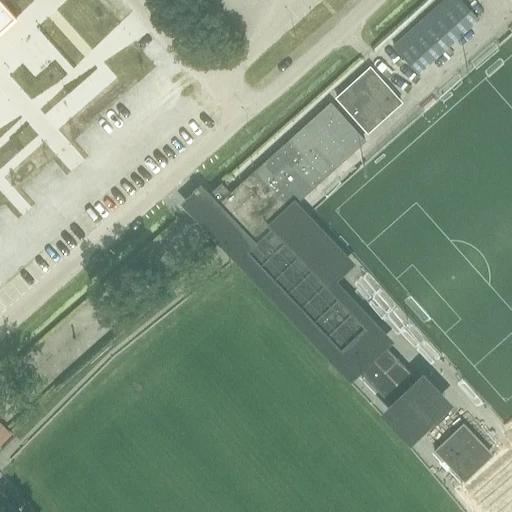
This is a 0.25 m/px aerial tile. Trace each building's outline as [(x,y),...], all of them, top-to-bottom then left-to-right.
[(0,0),(0,32),(16,18),(0,0)] [(418,73),(478,19),(460,0),(445,0),(394,46),(418,73)] [(350,85),(337,98),(368,132),(401,102),(372,70),(353,88),(350,85)] [(241,250),(338,353),(364,327),(268,226),(363,142),(330,104),(211,210),(244,247),(241,250)] [(416,378),(386,347),(360,372),(390,403),(380,412),(410,444),(453,403),(423,371),(416,378)] [(494,454),(463,422),(434,450),(464,482),(494,454)]
